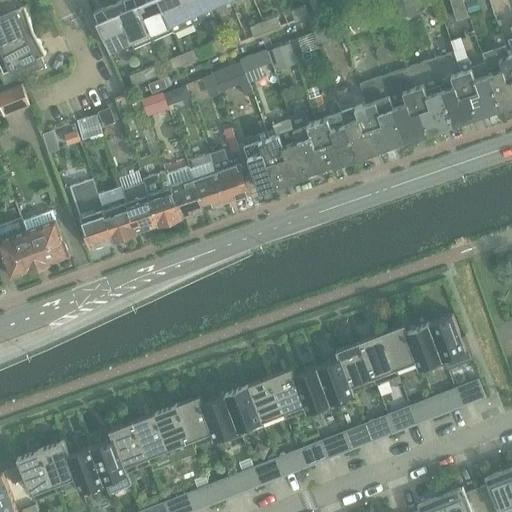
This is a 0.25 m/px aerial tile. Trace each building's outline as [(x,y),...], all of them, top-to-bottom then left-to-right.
[(26,5),(21,7),(17,0),(9,0),(0,4),(0,44),(34,30),(26,5)] [(125,0),(115,4),(131,41),(132,41),(135,47),(154,39),(136,0),(125,0)] [(136,0),(154,39),(174,31),(160,0),(136,0)] [(160,0),(174,31),(175,33),(195,25),(183,0),(160,0)] [(183,0),(195,25),(214,16),(210,7),(207,0),(183,0)] [(393,0),(400,18),(418,12),(413,0),(393,0)] [(380,2),(366,8),(370,19),(385,13),(380,2)] [(94,12),(111,50),(131,41),(115,4),(95,13),(95,12),(94,12)] [(305,5),(291,10),(295,20),(309,14),(305,5)] [(346,15),(336,19),(337,22),(343,38),(353,34),(346,15)] [(268,31),(281,26),(277,16),(264,21),(268,31)] [(264,21),(250,27),(254,36),(268,31),(264,21)] [(314,30),(314,31),(320,46),(343,38),(337,22),(314,30)] [(41,55),(47,53),(34,30),(0,44),(0,60),(4,69),(0,71),(0,74),(5,84),(46,66),(41,55)] [(228,47),(241,42),(237,32),(224,37),(228,47)] [(224,37),(210,43),(214,52),(228,47),(224,37)] [(303,53),(298,38),(290,41),(295,56),(303,53)] [(295,62),(293,57),(295,56),(290,41),(291,43),(273,50),(279,69),(281,70),(295,65),(295,64),(295,62)] [(501,107),(511,103),(511,61),(510,55),(509,55),(506,46),(497,50),(499,54),(484,59),(485,62),(501,107)] [(188,63),(201,58),(197,48),(184,54),(188,63)] [(265,50),(242,59),(246,72),(254,69),(260,67),(272,62),(268,51),(265,50)] [(453,124),(477,116),(455,52),(431,60),(453,124)] [(184,54),(170,59),(174,69),(188,63),(184,54)] [(468,57),(458,60),(477,116),(501,107),(485,62),(471,67),(468,57)] [(241,59),(242,62),(219,70),(223,82),(247,73),(246,72),(242,59),(241,59)] [(431,60),(407,68),(414,88),(429,132),(453,124),(431,60)] [(148,79),(161,74),(157,64),(144,70),(148,79)] [(254,69),(246,72),(247,73),(250,83),(264,78),(260,67),(254,69)] [(407,68),(383,76),(394,108),(405,140),(429,132),(414,88),(407,68)] [(144,70),(130,75),(134,85),(148,79),(144,70)] [(213,72),(218,85),(223,82),(219,70),(213,72)] [(383,76),(360,84),(367,104),(366,104),(381,149),(392,145),(405,140),(394,108),(383,76)] [(166,86),(165,84),(163,79),(148,85),(150,90),(151,92),(152,95),(167,89),(166,86)] [(0,103),(5,115),(31,105),(23,85),(0,93),(0,103)] [(186,99),(181,86),(165,92),(170,105),(186,99)] [(316,87),(308,90),(311,99),(320,96),(316,87)] [(148,98),(147,98),(153,115),(170,109),(164,92),(153,96),(148,98)] [(315,113),(326,109),(322,95),(320,96),(311,99),(310,99),(315,113)] [(143,112),(138,99),(130,102),(135,115),(143,112)] [(381,149),(366,104),(342,113),(357,157),(381,149)] [(101,122),(115,117),(112,108),(98,113),(101,122)] [(333,165),(357,157),(342,113),(328,118),(318,121),(333,165)] [(78,120),(83,139),(103,133),(97,115),(78,120)] [(270,138),(285,182),(309,174),(294,129),(290,119),(273,125),(277,135),(270,138)] [(333,165),(318,121),(294,129),(309,174),(333,165)] [(232,127),(225,129),(232,152),(240,150),(238,144),(232,127)] [(257,134),(259,139),(245,144),(246,148),(252,165),(251,166),(260,191),(285,182),(270,138),(268,130),(257,134)] [(69,144),(81,140),(77,131),(66,135),(69,144)] [(211,152),(214,160),(213,161),(227,201),(250,193),(237,157),(229,160),(224,148),(211,152)] [(240,150),(243,160),(246,168),(251,166),(252,165),(246,148),(240,150)] [(160,152),(138,160),(145,181),(160,224),(182,216),(167,174),(160,152)] [(191,168),(190,166),(204,209),(227,201),(213,161),(191,168)] [(204,209),(190,166),(167,174),(182,216),(204,209)] [(93,178),(71,186),(82,217),(92,247),(96,246),(98,247),(102,246),(104,243),(115,240),(104,209),(93,178)] [(145,181),(124,189),(128,201),(126,202),(136,232),(160,224),(145,181)] [(115,240),(136,232),(126,202),(104,209),(115,240)] [(41,266),(69,256),(52,210),(24,221),(27,230),(41,266)] [(41,266),(27,230),(0,240),(0,243),(12,276),(41,266)] [(462,335),(453,313),(430,322),(444,357),(448,367),(474,356),(466,334),(462,335)] [(405,323),(421,366),(444,357),(430,322),(408,330),(405,323)] [(382,332),(396,367),(417,358),(420,366),(421,366),(405,323),(382,332)] [(382,332),(360,340),(373,375),(380,391),(402,382),(396,367),(382,332)] [(360,340),(338,349),(352,384),(373,375),(360,340)] [(318,365),(332,401),(354,392),(351,384),(340,357),(318,365)] [(307,402),(309,409),(332,401),(318,365),(296,374),(307,402)] [(284,411),(307,402),(296,374),(293,367),(270,375),(284,411)] [(248,384),(262,419),(284,411),(270,375),(248,384)] [(479,381),(468,385),(473,400),(484,395),(479,381)] [(226,393),(239,428),(262,419),(248,384),(226,393)] [(226,393),(203,402),(217,437),(239,428),(226,393)] [(447,410),(441,395),(434,398),(440,413),(447,410)] [(426,402),(432,416),(440,413),(434,398),(426,402)] [(203,402),(181,410),(192,438),(213,430),(216,437),(217,437),(203,402)] [(181,410),(159,419),(170,447),(192,438),(181,410)] [(402,428),(397,413),(389,416),(395,430),(402,428)] [(381,419),(387,433),(395,430),(389,416),(381,419)] [(159,419),(136,428),(147,456),(170,447),(159,419)] [(136,428),(114,436),(125,465),(147,456),(136,428)] [(358,445),(352,430),(344,433),(350,448),(358,445)] [(344,433),(337,436),(343,451),(350,448),(344,433)] [(92,445),(106,481),(110,492),(132,483),(125,465),(114,436),(92,445)] [(92,445),(69,454),(77,474),(83,490),(106,481),(92,445)] [(67,447),(44,455),(55,483),(77,474),(69,454),(67,447)] [(313,462),(307,448),(300,451),(305,465),(313,462)] [(292,454),(298,468),(305,465),(300,451),(292,454)] [(44,455),(21,464),(26,478),(31,492),(55,483),(44,455)] [(26,478),(21,464),(8,470),(13,483),(26,478)] [(268,480),(262,465),(255,468),(261,483),(268,480)] [(255,468),(247,471),(253,486),(261,483),(255,468)] [(489,511),(498,509),(498,511),(511,511),(511,479),(508,468),(485,477),(488,484),(477,488),(486,511),(489,511)] [(0,472),(0,511),(19,511),(18,510),(8,485),(3,471),(0,472)] [(223,497),(218,483),(210,486),(216,500),(223,497)] [(216,500),(210,486),(203,489),(209,503),(216,500)] [(463,486),(441,495),(447,511),(486,511),(477,488),(466,493),(463,486)] [(421,510),(416,511),(447,511),(441,495),(418,503),(421,510)] [(177,511),(173,500),(166,503),(169,511),(177,511)] [(169,511),(166,503),(158,506),(160,511),(169,511)]
